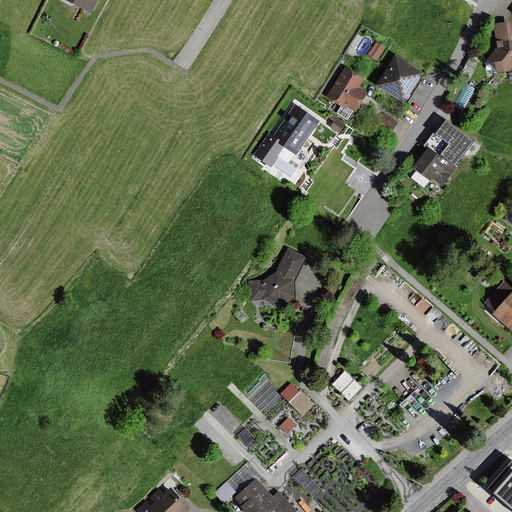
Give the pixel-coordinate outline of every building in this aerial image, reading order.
[(65,0),(92,14),(99,0),(65,0)] [(497,47),(484,63),(497,73),(507,72),(509,74),(511,82),(511,28),(511,22),(494,23),(497,47)] [(386,47),(377,41),(368,55),(377,61),(386,47)] [(425,73),(396,55),(377,86),(405,104),(425,73)] [(470,79),(478,64),(469,60),(461,75),(470,79)] [(365,79),(345,67),(327,97),(341,105),(337,113),(348,120),(354,111),(356,112),(368,93),(360,88),(365,79)] [(297,156),(321,121),(296,104),(273,136),(269,133),(254,155),(272,168),(279,157),(289,163),(295,154),(297,156)] [(398,123),(383,113),(372,129),(387,139),(398,123)] [(346,124),(333,115),(330,119),(334,122),(330,127),(340,133),(346,124)] [(443,186),(466,155),(445,139),(435,152),(429,147),(413,168),(431,181),(433,179),(443,186)] [(289,249),(277,272),(264,280),(249,281),(250,302),(265,301),(280,308),(296,298),(295,282),(309,253),(302,250),(300,254),(289,249)] [(511,331),(511,288),(504,282),(485,303),(494,312),(492,314),(511,331)] [(363,387),(346,370),(332,385),(349,401),(363,387)] [(300,392),(291,383),(280,394),(302,417),(315,404),(302,390),(300,392)] [(290,415),(281,425),(289,432),(298,422),(290,415)] [(511,460),(511,461),(487,489),(511,510),(511,460)] [(249,462),(227,482),(236,492),(239,495),(257,478),(259,480),(262,477),(249,462)] [(259,480),(257,478),(239,495),(235,498),(242,505),(241,507),(245,511),(294,511),(297,510),(279,491),(273,497),(259,480)] [(215,493),(224,503),(236,492),(227,482),(215,493)] [(164,494),(160,489),(151,498),(155,502),(151,505),(147,501),(137,510),(138,511),(186,511),(190,509),(171,488),(164,494)]
